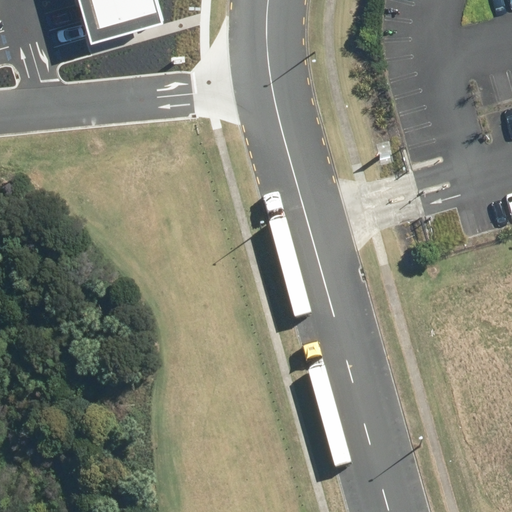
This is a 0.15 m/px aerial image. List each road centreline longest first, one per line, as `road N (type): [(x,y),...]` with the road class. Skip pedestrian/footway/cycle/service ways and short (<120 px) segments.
road 1 (unclassified): [(269,0),(269,73),(389,511)]
road 2 (unknown): [(308,217),(473,179)]
